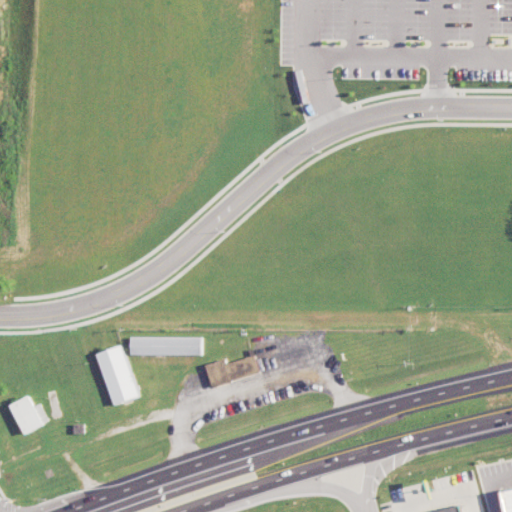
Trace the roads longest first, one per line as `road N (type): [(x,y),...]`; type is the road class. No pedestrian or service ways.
road 1 (residential): [(511,107),(419,107),(340,126),(285,158),(136,283),(42,315),(0,315)]
road 2 (primary): [(511,376),(308,431),(86,511)]
road 3 (primary): [(185,511),(511,416)]
